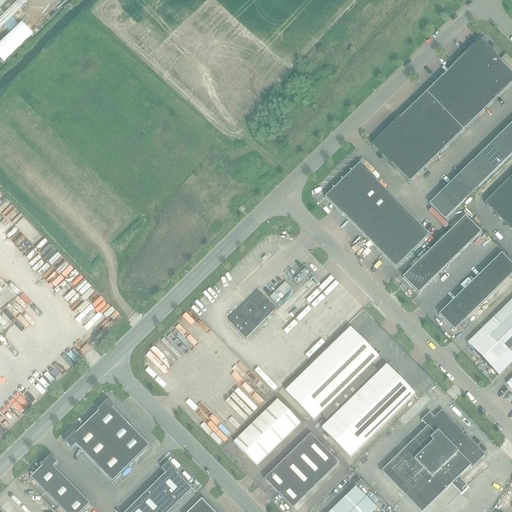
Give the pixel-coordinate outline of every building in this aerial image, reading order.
[(499,59),(480,39),(466,53),(452,66),(453,67),(440,80),(426,93),(413,106),(400,119),(399,118),(398,119),(385,132),(371,145),(391,165),(391,164),(410,183),(420,172),(431,162),(442,152),(452,141),(463,131),(474,120),(484,110),(495,100),(506,89),(511,83),(511,74),(498,60),(499,59)] [(511,123),(494,142),(429,205),(445,221),(511,154),(511,123)] [(429,235),(412,217),(376,182),(377,181),(360,163),(325,198),(342,215),(343,215),(395,268),(429,235)] [(511,231),(511,177),(499,190),(485,204),(495,214),(505,225),(511,231)] [(465,217),(432,249),(403,278),(418,294),(481,233),(465,217)] [(455,331),(467,319),(511,274),(511,264),(501,254),(439,315),(455,331)] [(258,292),(228,322),(245,339),(276,309),(258,292)] [(511,362),(511,300),(467,344),(498,376),(511,362)] [(378,358),(350,329),(285,392),(314,421),(321,414),(373,363),(378,358)] [(329,422),(381,372),(373,363),(321,414),(329,422)] [(322,429),(350,458),(415,395),(387,366),(381,372),(329,422),(322,429)] [(277,400),(234,442),(256,466),(300,424),(277,400)] [(75,445),(98,468),(112,483),(149,446),(113,409),(114,408),(107,401),(97,411),(98,412),(76,434),(75,432),(64,443),(71,450),(75,445)] [(463,432),(442,410),(434,418),(429,413),(421,421),(427,427),(381,472),(419,511),(423,511),(451,485),(461,495),(469,488),(459,478),(470,466),(472,468),(485,455),(466,435),(467,434),(464,431),(463,432)] [(293,509),(329,474),(339,464),(311,435),(264,480),(293,509)] [(81,511),(89,505),(53,467),(57,463),(51,456),(40,466),(42,467),(31,478),(63,511),(81,511)] [(169,511),(172,510),(192,490),(177,475),(178,474),(168,463),(161,470),(165,474),(126,511),(169,511)] [(373,511),(377,509),(356,487),(330,511),(373,511)] [(213,511),(201,500),(189,511),(213,511)]
